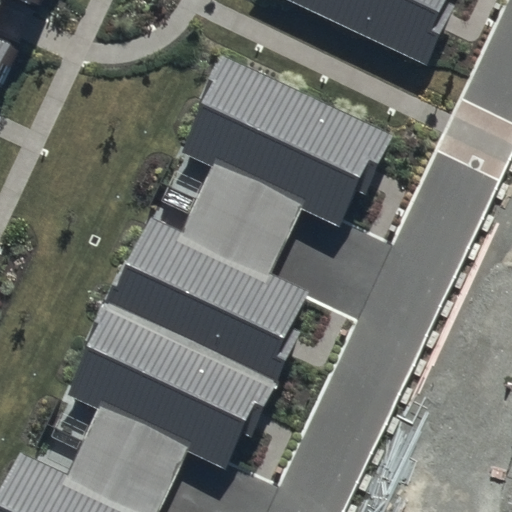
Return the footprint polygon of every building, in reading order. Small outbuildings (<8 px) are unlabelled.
[(42,0),(11,0),(37,11),(42,0)] [(247,0),(393,69),(426,0),(247,0)] [(0,115),(32,50),(0,34),(0,115)] [(380,132),(197,47),(153,142),(195,162),(162,232),(127,215),(54,371),(97,391),(58,475),(4,450),(0,459),(0,511),(151,511),(141,507),(172,439),(218,461),(301,284),(262,266),(288,211),(333,232),(380,132)] [(511,402),(486,459),(511,470),(511,402)]
